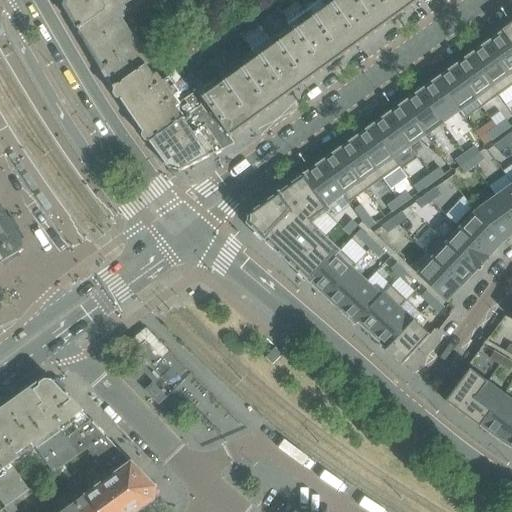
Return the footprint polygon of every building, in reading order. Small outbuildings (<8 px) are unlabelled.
[(122,19),(124,7),(130,4),(127,0),(65,0),(62,2),(90,49),(125,25),(122,19)] [(230,138),(421,0),(339,0),(202,100),(216,119),(230,138)] [(511,24),(502,32),(511,46),(511,24)] [(150,62),(139,44),(125,25),(90,49),(112,87),(150,62)] [(511,74),(511,46),(502,32),(485,44),(509,77),(511,74)] [(509,77),(485,44),(469,56),(492,89),(509,77)] [(492,89),(469,56),(452,68),(476,101),(492,89)] [(0,125),(28,109),(0,62),(0,125)] [(181,94),(176,86),(170,78),(163,83),(157,75),(154,77),(147,67),(152,64),(150,62),(112,87),(114,90),(133,119),(150,143),(183,119),(176,109),(179,107),(174,98),(181,94)] [(185,75),(179,68),(173,72),(179,80),(185,75)] [(476,101),(452,68),(435,79),(459,113),(476,101)] [(191,84),(185,75),(179,80),(186,89),(191,84)] [(459,113),(435,79),(419,91),(443,125),(459,113)] [(443,125),(419,91),(402,103),(426,136),(443,125)] [(426,136),(402,103),(386,115),(410,148),(426,136)] [(410,148),(386,115),(370,127),(393,160),(410,148)] [(214,155),(199,134),(195,136),(183,119),(150,143),(169,169),(180,172),(214,155)] [(230,138),(216,119),(205,127),(206,128),(199,134),(214,155),(234,145),(230,138)] [(500,135),(510,128),(505,121),(496,128),(500,135)] [(393,160),(370,127),(353,139),(377,172),(393,160)] [(491,142),(500,135),(496,128),(486,135),(491,142)] [(377,172),(353,139),(336,151),(360,184),(377,172)] [(509,146),(504,140),(494,146),(499,153),(509,146)] [(474,148),(464,155),(469,161),(479,154),(474,148)] [(360,184),(336,151),(320,163),(344,196),(360,184)] [(483,160),(479,154),(469,161),(474,167),(483,160)] [(469,161),(464,155),(455,162),(460,168),(469,161)] [(464,174),(474,167),(469,161),(460,168),(464,174)] [(344,196),(320,163),(303,175),(327,208),(328,207),(344,196)] [(439,169),(430,176),(434,182),(444,175),(439,169)] [(331,211),(328,207),(327,208),(303,175),(247,216),(246,226),(309,285),(337,255),(338,256),(341,252),(312,225),(331,211)] [(434,182),(430,176),(420,183),(425,189),(434,182)] [(511,185),(495,197),(511,220),(511,185)] [(430,203),(440,195),(435,189),(426,196),(430,203)] [(411,199),(406,193),(397,200),(401,206),(411,199)] [(421,209),(430,203),(426,196),(416,203),(421,209)] [(511,235),(511,220),(495,197),(476,211),(502,242),(511,235)] [(392,213),(401,206),(397,200),(387,207),(392,213)] [(368,216),(361,206),(354,211),(361,221),(368,216)] [(0,262),(18,252),(20,243),(0,208),(0,262)] [(502,242),(476,211),(459,229),(489,257),(502,242)] [(397,227),(406,220),(402,213),(392,220),(397,227)] [(375,225),(368,216),(361,221),(368,230),(375,225)] [(397,227),(392,220),(382,227),(387,234),(397,227)] [(349,236),(357,227),(351,222),(344,231),(349,236)] [(489,257),(459,229),(445,244),(475,272),(489,257)] [(375,244),(366,236),(361,242),(370,250),(375,244)] [(384,252),(375,244),(370,250),(378,258),(384,252)] [(475,272),(445,244),(431,259),(461,287),(475,272)] [(324,299),(352,269),(338,256),(337,255),(309,285),(324,299)] [(461,287),(431,259),(416,275),(446,302),(461,287)] [(405,272),(396,264),(391,270),(399,278),(405,272)] [(339,312),(367,283),(352,269),(324,299),(339,312)] [(413,280),(405,272),(399,278),(408,286),(413,280)] [(382,297),(381,296),(367,283),(339,312),(354,327),(357,324),(356,324),(382,297)] [(435,300),(426,292),(421,298),(429,306),(435,300)] [(371,338),(399,308),(384,293),(381,296),(382,297),(356,324),(357,324),(371,338)] [(443,308),(435,300),(429,306),(438,314),(443,308)] [(386,352),(414,322),(399,308),(371,338),(386,352)] [(430,337),(414,322),(386,352),(402,367),(430,337)] [(139,356),(161,379),(171,369),(149,346),(139,356)] [(272,366),(282,355),(275,348),(265,359),(272,366)] [(499,366),(503,359),(493,353),(489,360),(499,366)] [(510,371),(511,367),(511,363),(503,359),(499,366),(510,371)] [(463,415),(486,384),(470,371),(446,403),(463,415)] [(105,437),(61,391),(52,381),(44,381),(6,408),(34,445),(36,448),(46,462),(53,473),(87,449),(87,450),(105,437)] [(153,383),(144,391),(158,406),(166,398),(165,396),(153,383)] [(479,427),(503,396),(486,384),(463,415),(479,427)] [(501,444),(511,426),(511,402),(503,396),(479,427),(501,443),(501,444)] [(34,445),(6,408),(0,412),(0,469),(2,469),(4,471),(20,460),(18,457),(34,445)] [(511,449),(511,426),(501,444),(511,449)] [(151,484),(122,455),(105,437),(87,450),(106,478),(85,493),(85,494),(100,511),(136,511),(149,503),(153,497),(154,491),(151,484)] [(84,483),(78,474),(72,478),(78,487),(84,483)] [(78,487),(72,478),(67,482),(73,491),(78,487)] [(100,511),(85,494),(60,511),(100,511)]
